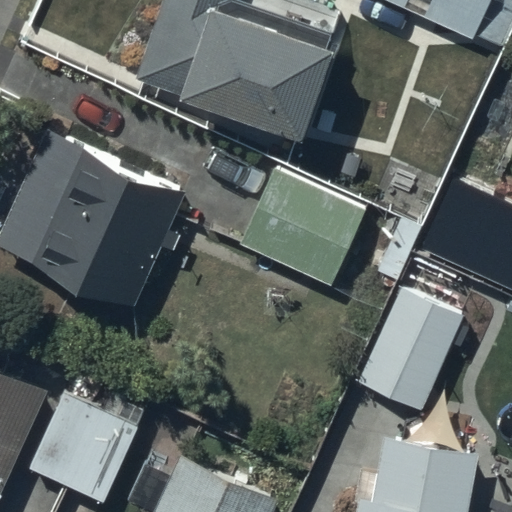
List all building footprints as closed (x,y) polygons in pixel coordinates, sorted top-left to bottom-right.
[(159,0),(137,62),(186,79),(190,68),(308,110),(342,15),(299,0),(159,0)] [(511,0),(415,0),(473,27),(476,20),(502,32),(511,10),(511,0)] [(51,106),(0,219),(0,227),(139,290),(193,170),(51,106)] [(366,192),(276,153),(242,230),(332,269),(366,192)] [(511,191),(452,165),(420,238),(511,278),(511,191)] [(466,303),(403,275),(361,368),(424,396),(466,303)] [(0,347),(0,480),(52,373),(0,347)] [(142,414),(64,380),(31,455),(109,489),(142,414)] [(376,484),(360,482),(354,511),(467,511),(481,435),(388,419),(376,484)] [(267,511),(281,481),(182,436),(147,511),(267,511)]
